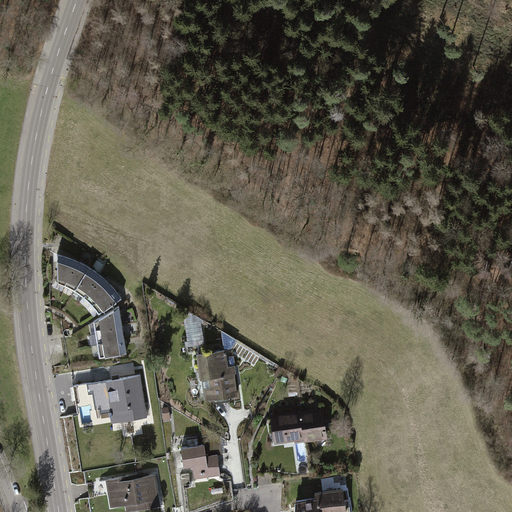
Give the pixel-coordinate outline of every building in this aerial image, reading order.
[(63,291),(63,290),(76,260),(67,256),(58,254),(58,282),(55,281),(53,286),(63,291)] [(63,290),(72,295),(89,266),(76,260),(63,290)] [(72,295),(80,301),(101,275),(89,266),(72,295)] [(80,301),(88,308),(112,285),(101,275),(80,301)] [(88,308),(94,316),(122,297),(112,285),(88,308)] [(122,324),(119,306),(94,321),(95,328),(122,324)] [(124,337),(122,324),(95,328),(98,342),(124,337)] [(127,352),(124,337),(98,342),(100,356),(127,352)] [(203,376),(206,399),(214,398),(214,402),(230,401),(229,396),(238,395),(235,364),(228,365),(226,349),(196,353),(199,377),(203,376)] [(282,368),(279,366),(274,374),(278,376),(282,368)] [(140,375),(96,382),(101,413),(109,411),(111,423),(147,417),(140,375)] [(164,406),(166,419),(173,418),(171,405),(164,406)] [(322,409),(302,412),(305,437),(306,440),(326,437),(322,409)] [(302,412),(302,411),(272,415),(276,442),(305,437),(302,412)] [(196,478),(222,474),(218,452),(207,453),(205,440),(200,441),(188,443),(182,444),(185,465),(193,464),(196,478)] [(138,474),(108,479),(113,505),(128,503),(129,510),(159,505),(154,475),(139,477),(138,474)] [(315,489),(315,494),(318,511),(335,511),(337,511),(336,511),(350,511),(348,498),(346,498),(344,484),(315,489)] [(318,511),(315,494),(297,497),(296,511),(318,511)]
